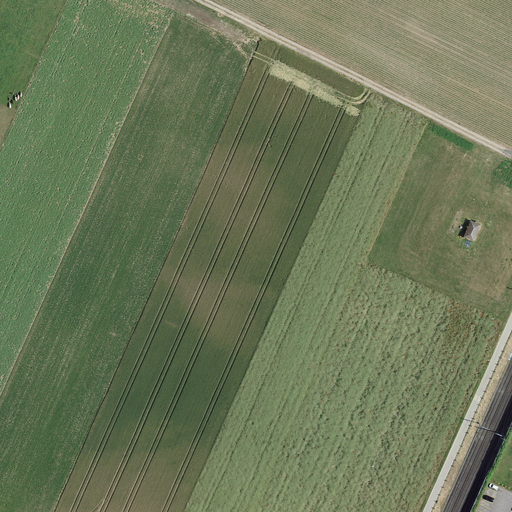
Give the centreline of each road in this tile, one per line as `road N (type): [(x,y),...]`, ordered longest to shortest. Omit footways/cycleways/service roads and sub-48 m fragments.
road 1 (track): [(511,149),(198,0)]
road 2 (unclassified): [(511,321),(427,511)]
